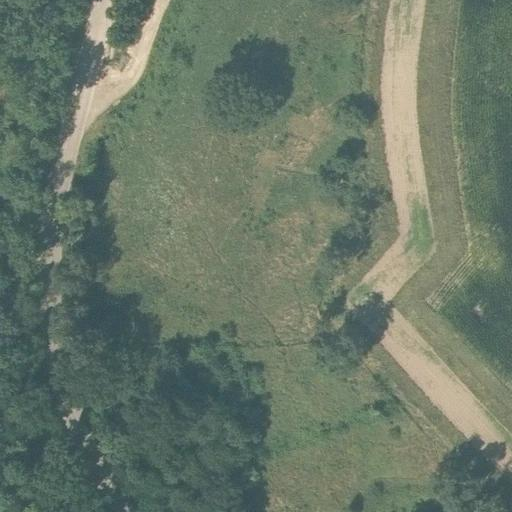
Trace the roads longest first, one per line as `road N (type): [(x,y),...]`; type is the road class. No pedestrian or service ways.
road 1 (tertiary): [(105,0),(50,208),(45,275),(62,380),(81,438),(129,511)]
road 2 (track): [(85,86),(115,83),(134,69),(163,0)]
